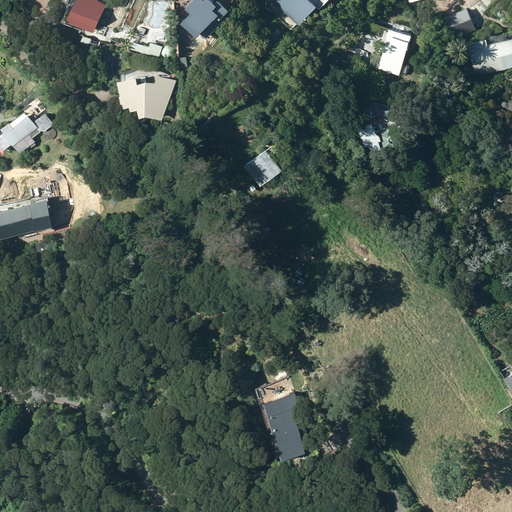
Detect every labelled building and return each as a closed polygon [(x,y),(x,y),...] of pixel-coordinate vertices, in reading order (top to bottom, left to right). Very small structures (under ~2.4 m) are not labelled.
[(75,0),(67,17),(94,31),(107,5),(97,0),(75,0)] [(191,0),(193,1),(186,8),(201,22),(199,25),(192,19),(189,23),(199,33),(202,29),(206,32),(227,11),(225,10),(232,4),(229,1),(229,0),(191,0)] [(317,5),(312,0),(270,0),(298,25),(317,5)] [(469,3),(445,13),(454,34),(478,23),(469,3)] [(282,27),(278,24),(270,33),(275,36),(282,27)] [(471,40),(476,70),(511,63),(511,31),(509,32),(508,26),(493,29),(494,35),(489,36),(488,31),(473,34),(474,39),(471,40)] [(411,33),(390,28),(379,70),(400,76),(411,33)] [(180,31),(184,41),(189,39),(186,29),(180,31)] [(132,50),(162,60),(166,47),(153,43),(151,47),(135,42),(132,50)] [(120,78),(127,105),(131,104),(132,109),(140,108),(141,116),(146,115),(163,124),(176,87),(172,85),(173,82),(159,77),(157,82),(149,79),(140,81),(138,74),(120,78)] [(0,135),(0,144),(3,149),(14,143),(21,153),(36,144),(33,140),(42,134),(41,133),(44,131),(45,133),(55,127),(46,114),(36,120),(37,123),(35,124),(29,114),(27,115),(25,111),(11,120),(10,119),(2,124),(7,131),(0,135)] [(368,132),(376,164),(406,157),(397,125),(368,132)] [(246,157),(262,180),(284,165),(268,142),(246,157)] [(0,234),(0,237),(38,232),(38,228),(53,226),(49,197),(32,199),(33,203),(0,207),(0,234)] [(297,390),(266,399),(283,460),(315,451),(297,390)] [(325,439),(332,452),(362,436),(347,406),(326,417),(335,433),(325,439)]
